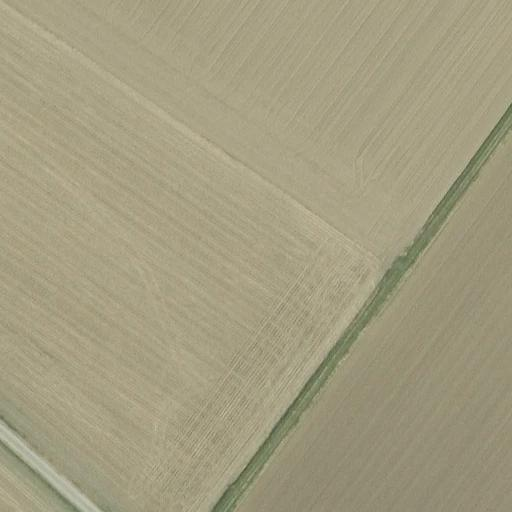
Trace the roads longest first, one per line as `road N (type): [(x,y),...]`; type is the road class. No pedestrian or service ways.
road 1 (track): [(511,118),(222,511)]
road 2 (unclassified): [(90,511),(0,431)]
